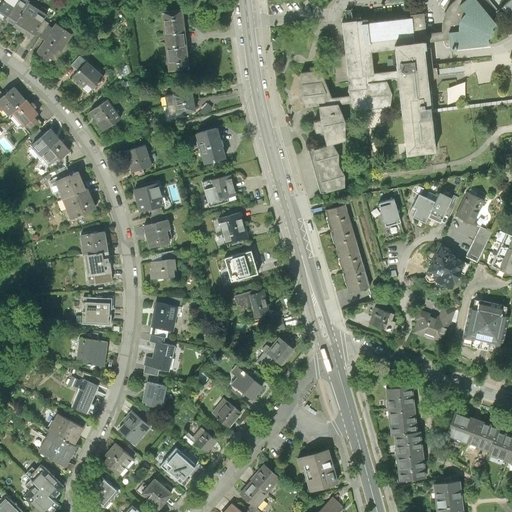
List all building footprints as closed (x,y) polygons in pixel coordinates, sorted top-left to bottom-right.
[(3,0),(0,5),(0,14),(5,18),(17,0),(3,0)] [(28,3),(23,0),(17,0),(5,18),(14,24),(28,3)] [(465,0),(455,0),(451,4),(448,8),(445,13),(442,19),(441,24),(441,33),(447,33),(457,33),(457,28),(458,24),(459,20),(461,17),(464,15),(457,6),(465,0)] [(476,0),(465,0),(457,6),(464,15),(461,17),(459,20),(458,24),(457,28),(457,33),(447,33),(448,41),(449,49),(488,46),(488,41),(490,40),(491,38),(492,36),(492,34),(492,32),(490,30),(496,25),(476,0)] [(14,24),(23,30),(37,9),(28,3),(14,24)] [(161,10),(165,41),(185,40),(182,8),(161,10)] [(47,16),(37,9),(23,30),(33,36),(38,29),(44,20),(47,16)] [(411,15),(411,17),(414,43),(424,42),(424,43),(448,41),(447,33),(441,33),(425,34),(423,14),(411,15)] [(366,19),(340,22),(346,77),(347,77),(372,74),(370,51),(393,49),(392,45),(414,43),(411,17),(366,22),(366,19)] [(49,23),(44,20),(38,29),(43,32),(48,25),(49,23)] [(55,23),(52,28),(44,40),(34,55),(55,68),(71,45),(68,43),(73,35),(55,23)] [(44,40),(52,28),(48,25),(43,32),(40,37),(44,40)] [(188,71),(185,40),(165,41),(168,73),(188,71)] [(414,43),(392,45),(393,49),(395,72),(399,111),(404,155),(434,151),(426,85),(424,60),(422,49),(425,49),(424,43),(424,42),(414,43)] [(77,72),(86,63),(79,56),(70,65),(77,72)] [(430,59),(424,60),(426,85),(435,84),(434,73),(431,74),(430,59)] [(103,79),(86,63),(77,72),(72,78),(83,88),(86,84),(93,90),(103,79)] [(345,121),(338,105),(350,104),(349,97),(331,99),(319,71),(300,73),(297,89),(301,89),(299,98),(304,109),(318,107),(320,121),(313,123),(315,134),(322,132),(326,147),(314,151),(314,162),(320,171),(320,183),(326,193),(345,187),(345,176),(339,166),(339,155),(332,145),(345,140),(345,121)] [(353,111),(369,109),(371,114),(399,111),(395,72),(372,74),(347,77),(348,85),(346,92),(349,97),(350,104),(353,111)] [(13,86),(0,96),(0,103),(9,114),(11,111),(25,100),(13,86)] [(165,95),(166,105),(193,101),(192,95),(191,91),(165,95)] [(37,114),(25,100),(11,111),(23,126),(24,125),(36,115),(37,114)] [(119,120),(106,100),(89,111),(103,131),(119,120)] [(195,111),(193,101),(166,105),(168,115),(195,111)] [(42,123),(36,115),(24,125),(31,134),(39,127),(38,126),(42,123)] [(44,133),(39,127),(31,134),(29,135),(34,141),(44,133)] [(215,127),(195,133),(203,163),(223,158),(215,127)] [(50,128),(44,133),(34,141),(32,144),(40,154),(59,138),(50,128)] [(68,149),(59,138),(40,154),(50,165),(68,149)] [(145,147),(123,153),(125,161),(128,160),(132,173),(142,169),(151,167),(145,147)] [(70,175),(66,165),(55,170),(50,175),(49,173),(45,176),(47,179),(48,178),(49,180),(58,176),(59,179),(70,175)] [(142,169),(132,173),(130,173),(132,178),(144,174),(142,169)] [(78,171),(70,175),(59,179),(56,180),(63,198),(85,190),(78,171)] [(228,175),(209,180),(213,195),(215,195),(217,199),(233,194),(228,175)] [(158,183),(134,189),(140,212),(148,210),(160,207),(162,207),(160,199),(162,198),(158,183)] [(87,189),(85,190),(63,198),(71,217),(95,208),(87,189)] [(468,192),(456,214),(472,222),(484,200),(468,192)] [(438,193),(434,201),(429,212),(443,218),(452,199),(438,193)] [(424,222),(429,212),(434,201),(418,194),(412,206),(416,208),(412,216),(424,222)] [(401,222),(394,198),(388,200),(389,203),(379,206),(385,227),(401,222)] [(163,221),(160,207),(148,210),(151,223),(163,221)] [(325,212),(337,253),(356,248),(343,207),(325,212)] [(217,217),(220,230),(242,224),(239,212),(217,217)] [(151,223),(144,225),(149,247),(170,242),(167,229),(169,229),(167,220),(163,221),(151,223)] [(245,237),(242,224),(220,230),(224,243),(245,237)] [(465,257),(476,262),(491,232),(479,226),(465,257)] [(105,231),(82,234),(85,254),(86,254),(108,251),(105,231)] [(511,234),(506,232),(501,244),(511,248),(511,234)] [(511,248),(501,244),(496,255),(511,262),(511,248)] [(368,289),(356,248),(337,253),(350,295),(368,289)] [(463,262),(437,249),(426,271),(436,276),(434,281),(450,289),(463,262)] [(108,251),(86,254),(89,275),(94,274),(111,272),(108,251)] [(161,253),(162,260),(175,259),(174,252),(161,253)] [(510,276),(511,271),(511,262),(496,255),(491,267),(510,276)] [(257,274),(253,259),(244,262),(243,258),(233,261),(238,279),(257,274)] [(162,260),(151,261),(151,269),(149,269),(150,279),(175,277),(174,269),(175,269),(175,259),(162,260)] [(112,281),(111,272),(94,274),(95,284),(112,281)] [(253,289),(233,295),(237,311),(243,310),(242,307),(251,304),(255,317),(269,314),(262,291),(254,293),(253,289)] [(104,296),(91,296),(92,323),(118,322),(117,310),(117,296),(104,296)] [(169,297),(168,304),(179,306),(180,299),(169,297)] [(469,308),(462,338),(501,347),(507,318),(504,317),(506,307),(475,300),(473,309),(469,308)] [(168,304),(156,302),(151,324),(174,329),(179,306),(168,304)] [(454,310),(443,306),(438,322),(427,318),(428,314),(418,311),(414,321),(416,322),(412,334),(442,344),(454,310)] [(392,315),(376,309),(369,325),(390,333),(394,323),(390,322),(392,315)] [(283,328),(281,321),(270,324),(272,331),(283,328)] [(149,340),(156,341),(163,343),(164,337),(151,334),(149,340)] [(108,342),(79,338),(76,362),(104,366),(108,342)] [(294,351),(278,339),(265,354),(263,352),(255,362),(264,368),(271,359),(281,367),(294,351)] [(175,346),(163,343),(156,341),(152,357),(146,355),(144,364),(145,365),(159,368),(169,370),(175,346)] [(159,368),(145,365),(143,373),(158,376),(159,368)] [(262,389),(234,366),(229,372),(236,378),(231,384),(252,402),(262,389)] [(158,384),(159,376),(158,376),(143,373),(142,380),(146,381),(158,384)] [(82,382),(71,377),(68,385),(78,389),(71,406),(86,413),(88,408),(92,410),(93,406),(89,405),(95,392),(104,396),(107,389),(83,379),(82,382)] [(146,381),(142,400),(146,401),(146,403),(161,406),(166,385),(158,384),(146,381)] [(410,387),(386,389),(391,434),(394,434),(415,432),(410,387)] [(223,399),(211,413),(229,427),(240,413),(223,399)] [(125,422),(118,429),(133,442),(147,426),(138,417),(130,411),(122,420),(125,422)] [(138,417),(147,426),(151,429),(155,424),(142,412),(138,417)] [(47,430),(50,432),(73,444),(82,427),(57,413),(47,430)] [(498,429),(455,413),(446,437),(489,453),(497,431),(498,429)] [(200,428),(192,438),(196,441),(205,431),(200,428)] [(196,441),(195,443),(206,453),(216,441),(205,431),(196,441)] [(419,431),(415,432),(394,434),(399,480),(424,478),(419,431)] [(511,437),(497,431),(489,453),(488,455),(511,463),(511,437)] [(75,445),(73,444),(50,432),(40,451),(64,464),(75,445)] [(192,447),(195,443),(196,441),(192,438),(187,434),(183,439),(192,447)] [(108,456),(103,461),(118,474),(132,458),(123,449),(115,443),(106,454),(108,456)] [(126,445),(123,449),(132,458),(136,454),(126,445)] [(175,449),(162,465),(176,477),(181,472),(184,474),(187,474),(190,473),(192,470),(193,467),(192,464),(189,461),(175,449)] [(307,470),(313,491),(337,484),(328,450),(298,458),(302,471),(307,470)] [(42,504),(50,511),(51,511),(64,498),(58,493),(70,481),(46,460),(40,467),(37,465),(31,471),(40,479),(29,492),(42,504)] [(251,481),(253,483),(266,495),(280,480),(265,466),(251,481)] [(119,489),(102,475),(94,484),(96,486),(90,493),(93,495),(102,503),(105,506),(119,489)] [(156,476),(142,491),(159,507),(173,491),(156,476)] [(436,511),(461,511),(458,482),(433,485),(436,511)] [(253,483),(241,496),(253,507),(255,509),(267,496),(266,495),(253,483)] [(0,497),(0,505),(5,510),(7,511),(34,511),(35,511),(21,500),(11,490),(4,498),(2,495),(0,497)] [(29,492),(21,500),(35,511),(42,504),(29,492)] [(102,503),(93,495),(87,503),(96,511),(102,503)] [(332,498),(318,511),(338,511),(342,508),(332,498)]
